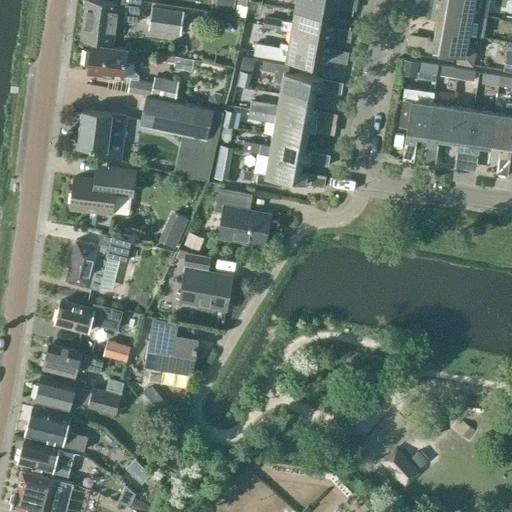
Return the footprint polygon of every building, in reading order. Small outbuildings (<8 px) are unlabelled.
[(94,0),(85,0),(81,39),(113,44),(116,19),(138,21),(140,0),(116,0),(116,3),(94,0)] [(217,0),(216,11),(235,13),(236,0),(217,0)] [(337,0),(297,0),(296,11),(329,16),(330,6),(336,7),(337,0)] [(435,0),(434,7),(486,16),(488,0),(435,0)] [(150,27),(181,32),(184,12),(153,7),(150,27)] [(439,19),(437,29),(470,35),(482,37),(486,16),(434,7),(432,17),(439,19)] [(331,39),(333,28),(327,27),(329,16),(296,11),(294,22),(268,18),(266,26),(292,31),(292,32),(325,38),(331,39)] [(468,46),(470,35),(437,29),(435,39),(429,38),(427,47),(458,53),(456,63),(473,66),(476,48),(468,46)] [(256,41),(254,53),(265,55),(281,58),(320,65),(321,58),(327,59),(329,48),(323,47),(325,38),(292,32),(290,43),(280,42),(280,46),(256,41)] [(86,50),(84,64),(90,65),(89,72),(124,77),(125,76),(131,75),(127,92),(146,95),(175,101),(179,80),(155,75),(153,82),(139,79),(139,75),(134,68),(137,50),(128,49),(93,44),(92,51),(86,50)] [(244,59),(242,69),(252,71),(254,61),(244,59)] [(404,59),(402,73),(418,75),(420,61),(404,59)] [(322,90),(324,79),(288,73),(289,66),(263,61),(262,70),(275,72),(273,80),(283,81),(281,93),(313,99),(315,89),(322,90)] [(437,74),(439,64),(421,61),(420,70),(437,74)] [(458,78),(459,68),(439,64),(437,74),(458,78)] [(475,81),(476,71),(459,68),(458,78),(475,81)] [(241,72),(238,85),(246,86),(248,73),(241,72)] [(499,85),(500,75),(484,72),(481,82),(499,85)] [(499,85),(511,87),(511,76),(500,75),(499,85)] [(427,138),(434,91),(404,87),(403,99),(399,122),(409,123),(406,140),(417,142),(417,136),(427,138)] [(449,141),(454,107),(442,105),(443,93),(434,91),(427,138),(426,143),(438,145),(439,139),(449,141)] [(210,95),(209,102),(220,104),(221,93),(214,92),(210,95)] [(313,99),(281,93),(279,106),(252,101),(250,109),(316,120),(318,110),(311,109),(313,99)] [(146,95),(140,123),(184,132),(208,137),(215,109),(175,101),(146,95)] [(511,156),(511,145),(511,105),(508,105),(506,114),(495,112),(490,147),(501,148),(500,154),(511,156)] [(459,142),(458,148),(469,150),(475,109),(454,107),(449,141),(459,142)] [(250,109),(249,117),(276,122),(276,123),(274,134),(306,140),(308,129),(314,131),(316,120),(277,114),(250,109)] [(495,112),(475,109),(469,150),(479,151),(480,145),(490,147),(495,112)] [(84,110),(78,146),(102,150),(101,158),(122,161),(128,116),(84,110)] [(226,110),(223,125),(234,127),(237,112),(226,110)] [(244,141),(243,149),(258,152),(270,154),(270,156),(302,162),(308,163),(311,151),(304,150),(306,140),(274,134),(272,146),(262,144),(244,141)] [(244,170),(242,179),(258,182),(258,183),(283,187),(284,179),(305,183),(307,172),(301,171),(302,162),(270,156),(270,154),(258,152),(254,171),(244,170)] [(219,161),(217,176),(228,178),(231,163),(219,161)] [(75,177),(71,207),(113,212),(113,211),(128,213),(130,195),(134,195),(137,170),(107,166),(96,165),(94,179),(75,177)] [(266,246),(272,213),(242,208),(245,192),(219,187),(214,210),(225,211),(220,238),(266,246)] [(191,231),(186,243),(201,249),(206,237),(191,231)] [(101,232),(100,235),(97,246),(76,240),(65,281),(98,289),(107,256),(126,261),(132,240),(101,232)] [(165,232),(161,240),(176,247),(180,238),(165,232)] [(181,250),(178,257),(187,258),(188,251),(181,250)] [(187,272),(181,301),(227,310),(233,277),(208,272),(211,260),(188,255),(185,271),(187,272)] [(60,300),(54,323),(87,332),(89,322),(118,329),(123,310),(93,302),(92,309),(60,300)] [(153,333),(147,365),(192,374),(198,342),(174,338),(177,326),(157,322),(155,334),(153,333)] [(104,355),(108,341),(81,334),(78,347),(104,355)] [(108,340),(105,354),(126,359),(130,346),(108,340)] [(100,369),(104,357),(49,343),(43,367),(74,375),(77,363),(88,366),(100,369)] [(93,386),(92,388),(75,384),(75,383),(41,374),(35,399),(69,408),(71,401),(116,413),(121,393),(116,392),(93,386)] [(113,380),(110,389),(120,392),(122,382),(113,380)] [(158,421),(172,410),(152,385),(138,396),(158,421)] [(33,406),(26,434),(78,448),(84,449),(88,435),(66,429),(69,416),(33,406)] [(436,416),(424,420),(430,437),(441,434),(436,416)] [(460,418),(453,427),(469,439),(476,431),(460,418)] [(62,453),(63,450),(59,448),(24,439),(18,462),(53,471),(54,466),(69,470),(73,455),(62,453)] [(396,449),(385,460),(405,483),(417,472),(396,449)] [(11,492),(10,499),(13,504),(13,505),(39,511),(65,511),(71,492),(87,496),(89,489),(71,481),(58,477),(22,468),(17,489),(11,492)] [(160,483),(147,496),(155,504),(168,492),(160,483)] [(135,497),(130,505),(143,511),(149,511),(153,506),(135,497)]
